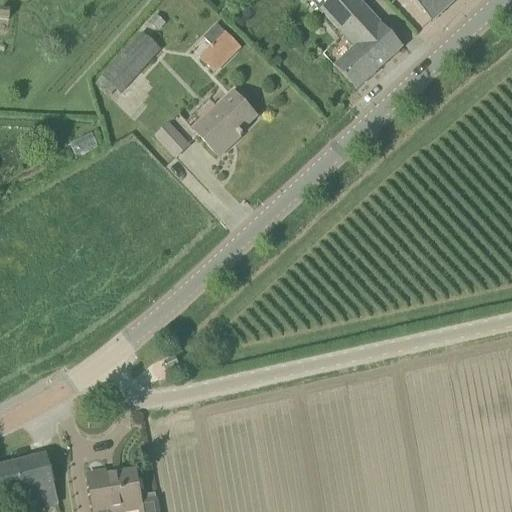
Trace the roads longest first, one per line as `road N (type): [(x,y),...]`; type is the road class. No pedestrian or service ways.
road 1 (tertiary): [(97,372),(503,0)]
road 2 (unclassified): [(97,372),(149,401),(511,323)]
